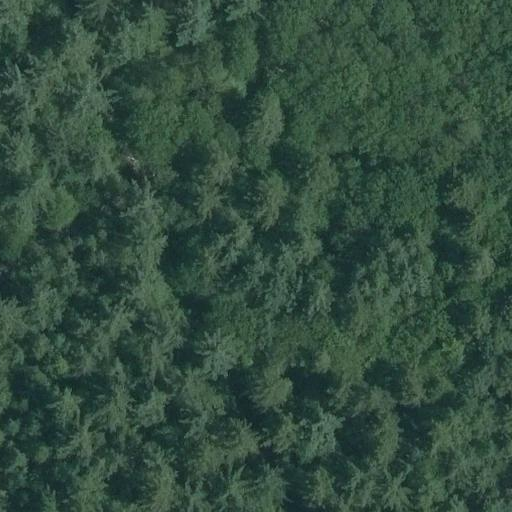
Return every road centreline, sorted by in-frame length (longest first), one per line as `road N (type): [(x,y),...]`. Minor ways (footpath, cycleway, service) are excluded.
road 1 (track): [(331,0),(264,90),(142,185)]
road 2 (track): [(61,0),(142,185)]
road 3 (track): [(142,185),(0,272)]
